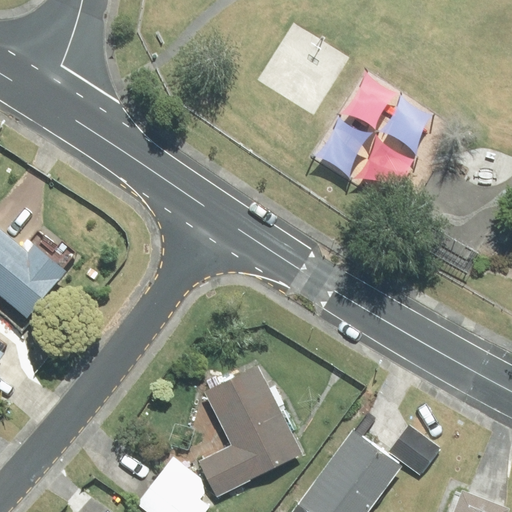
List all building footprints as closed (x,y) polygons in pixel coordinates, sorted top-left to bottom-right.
[(57,280),(0,234),(0,299),(25,320),(57,280)] [(300,455),(254,365),(201,392),(228,445),(197,461),(216,498),(300,455)] [(370,511),(401,470),(351,434),(294,511),(295,511),(370,511)] [(162,470),(135,501),(147,511),(208,511),(210,510),(162,470)] [(502,511),(457,495),(450,511),(502,511)]
